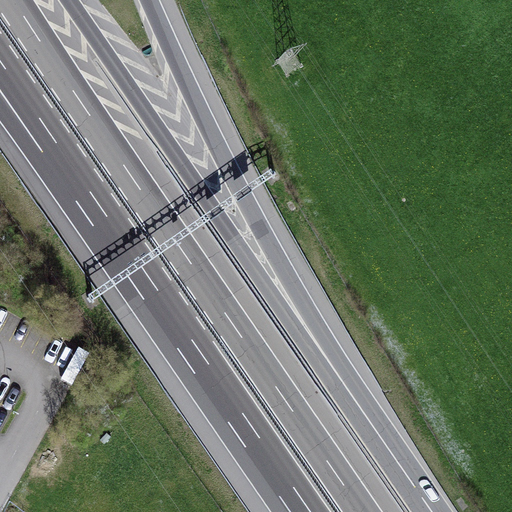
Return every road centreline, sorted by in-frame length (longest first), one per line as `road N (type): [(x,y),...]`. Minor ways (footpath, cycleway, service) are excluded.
road 1 (motorway): [(362,511),(14,0)]
road 2 (motorway): [(418,508),(69,0)]
road 3 (motorway): [(418,508),(404,457),(290,280),(151,0)]
road 4 (motorway): [(66,172),(300,511)]
road 5 (unclassified): [(0,480),(60,370)]
road 6 (motorway): [(0,66),(66,172)]
